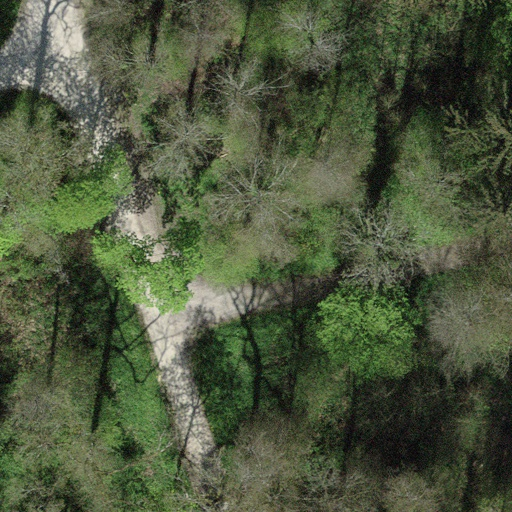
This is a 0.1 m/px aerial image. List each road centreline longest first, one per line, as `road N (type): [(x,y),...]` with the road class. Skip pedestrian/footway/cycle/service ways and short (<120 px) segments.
road 1 (track): [(231,511),(165,317),(49,31)]
road 2 (track): [(165,317),(300,292),(511,224)]
